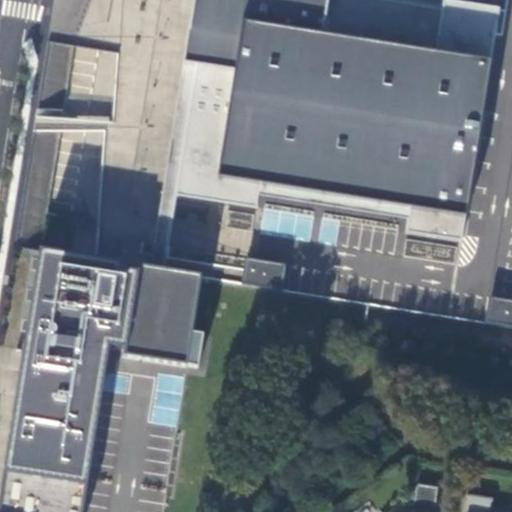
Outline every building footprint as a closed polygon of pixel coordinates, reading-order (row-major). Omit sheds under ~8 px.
[(264,0),(261,17),(268,19),(264,44),(205,34),(204,42),(193,40),(187,65),(199,67),(177,196),(257,210),(262,186),(412,212),(409,234),(463,243),(464,237),(485,112),(497,38),(308,6),(308,0),(264,0)] [(114,104),(114,69),(91,69),(91,90),(60,91),(60,124),(140,123),(139,104),(114,104)] [(126,266),(42,253),(0,511),(86,511),(113,350),(123,351),(122,358),(189,369),(203,278),(140,268),(139,276),(124,273),(126,266)] [(246,260),(243,283),(281,287),(284,264),(246,260)] [(511,300),(490,296),(484,321),(511,327),(511,300)] [(414,504),(403,502),(389,511),(434,511),(439,485),(418,482),(414,504)]
